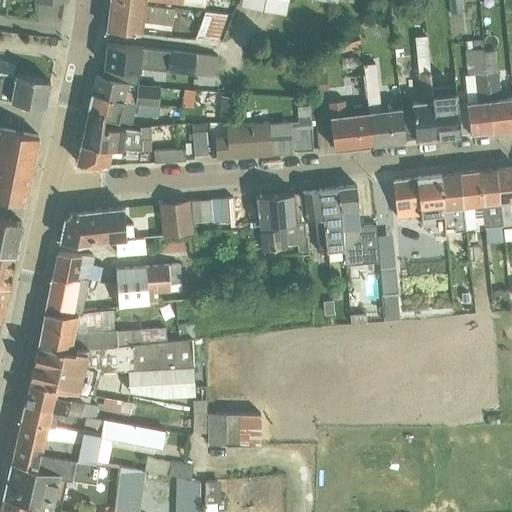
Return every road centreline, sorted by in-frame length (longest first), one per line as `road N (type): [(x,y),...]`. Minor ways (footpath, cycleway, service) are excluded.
road 1 (residential): [(511,149),(53,185)]
road 2 (tertiary): [(0,429),(53,185)]
road 3 (tertiary): [(53,185),(90,0)]
